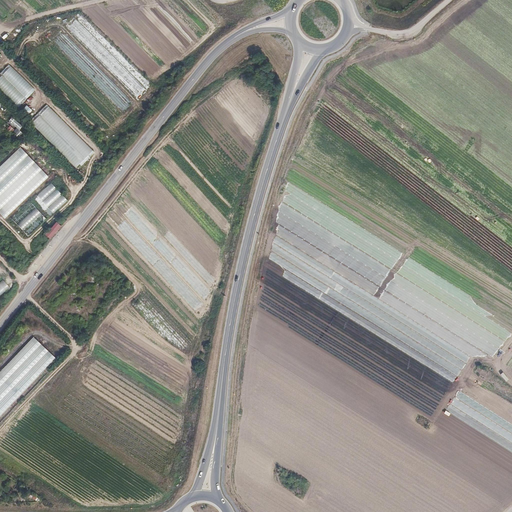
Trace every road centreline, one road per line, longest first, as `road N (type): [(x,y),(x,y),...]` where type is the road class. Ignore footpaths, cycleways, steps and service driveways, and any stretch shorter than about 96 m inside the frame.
road 1 (tertiary): [(0,325),(202,65),(245,30)]
road 2 (secondary): [(276,141),(237,283),(215,440)]
road 3 (track): [(194,417),(79,349),(0,260)]
